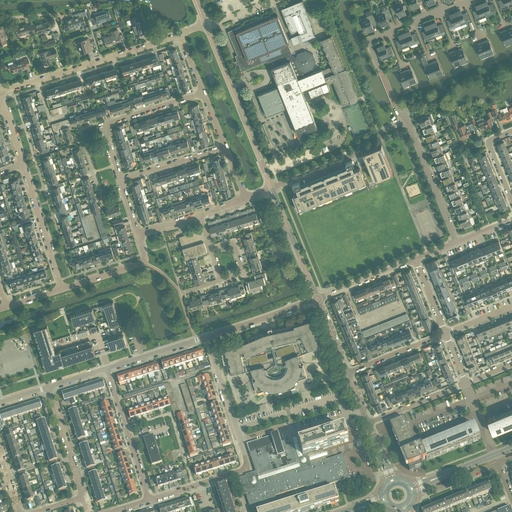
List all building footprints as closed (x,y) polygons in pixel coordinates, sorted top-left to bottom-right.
[(301,0),(281,8),(292,36),(293,39),(299,37),(301,41),(315,36),(312,29),(314,28),(302,0),(301,0)] [(511,4),(511,2),(511,1),(511,0),(500,0),(498,1),(501,9),(511,5),(511,4)] [(399,2),(390,6),(393,14),(397,12),(399,17),(403,15),(402,14),(405,13),(404,10),(407,9),(405,5),(403,6),(401,3),(399,4),(399,2)] [(492,4),(488,5),(487,2),(481,5),(486,16),(496,12),(492,4)] [(387,19),(391,18),(386,5),(381,7),(383,11),(376,14),(378,19),(376,19),(378,23),(380,22),(381,25),(384,24),(385,25),(388,24),(387,19)] [(476,20),(486,16),(481,5),(476,7),(477,10),(473,12),(476,20)] [(466,13),(462,14),(460,10),(455,12),(455,14),(460,25),(470,21),(466,13)] [(67,24),(63,25),(65,31),(69,30),(69,29),(81,25),(81,26),(85,25),(83,19),(87,17),(85,12),(85,11),(81,12),(74,14),(75,17),(66,20),(67,24)] [(89,11),(85,12),(87,17),(87,18),(88,20),(91,19),(92,25),(97,23),(110,19),(107,11),(103,12),(102,11),(93,13),(94,16),(91,18),(90,17),(89,11)] [(371,25),(375,23),(371,11),(366,13),(367,17),(361,19),(366,31),(369,29),(369,31),(373,29),(371,25)] [(450,29),(460,25),(455,14),(450,16),(451,19),(447,21),(450,29)] [(277,57),(291,52),(288,45),(289,45),(277,15),(271,18),(269,15),(228,31),(237,55),(235,56),(241,72),(267,62),(267,61),(277,57)] [(143,34),(139,21),(138,17),(130,19),(135,36),(143,34)] [(38,22),(31,24),(33,32),(36,31),(37,34),(45,32),(46,35),(51,33),(50,30),(49,27),(47,22),(39,25),(38,22)] [(441,24),(437,26),(436,23),(430,25),(435,37),(445,33),(441,24)] [(33,32),(31,24),(27,25),(27,24),(15,27),(16,29),(15,30),(15,31),(16,30),(18,36),(29,33),(30,34),(33,32)] [(425,41),(435,37),(430,25),(425,28),(426,31),(422,32),(425,41)] [(124,40),(122,34),(119,35),(119,33),(117,29),(110,32),(111,35),(103,38),(106,46),(121,41),(120,41),(124,40)] [(505,44),(511,41),(506,30),(500,32),(505,44)] [(415,33),(411,35),(409,31),(404,33),(409,46),(419,42),(415,33)] [(399,50),(409,46),(404,33),(401,34),(401,35),(399,36),(400,40),(396,41),(399,50)] [(330,90),(327,83),(332,81),(342,105),(351,101),(352,101),(357,99),(357,98),(358,98),(358,97),(358,96),(357,95),(353,87),(352,86),(352,85),(352,84),(352,83),(352,82),(352,81),(351,80),(347,70),(347,69),(346,69),(345,69),(331,35),(321,39),(320,40),(323,46),(323,47),(322,47),(326,53),(325,53),(325,54),(329,60),(328,60),(331,66),(331,67),(330,67),(322,70),(321,69),(310,74),(308,71),(312,69),(316,62),(312,54),(305,51),(297,54),(296,57),(292,56),(291,52),(277,57),(267,61),(267,62),(270,71),(271,71),(277,87),(259,95),(267,116),(288,108),(299,135),(317,127),(306,100),(330,90)] [(86,45),(90,44),(88,38),(77,42),(80,53),(88,51),(86,45)] [(487,55),(493,52),(488,40),(482,42),(487,55)] [(481,57),(487,55),(482,42),(476,45),(481,57)] [(390,47),(385,49),(384,46),(377,48),(382,60),(393,55),(390,47)] [(460,62),(466,59),(461,48),(455,50),(460,62)] [(49,57),(57,55),(55,49),(47,51),(39,53),(43,65),(51,63),(49,57)] [(454,64),(460,62),(455,50),(449,53),(454,64)] [(170,64),(179,61),(177,55),(171,57),(168,58),(170,64)] [(155,56),(149,57),(151,65),(152,67),(160,64),(158,56),(157,56),(155,57),(155,56)] [(146,66),(151,65),(149,57),(143,59),(146,66)] [(12,62),(7,63),(8,65),(9,70),(12,69),(13,72),(27,68),(26,66),(29,65),(27,58),(24,59),(24,60),(13,64),(12,62)] [(143,59),(138,61),(140,68),(140,70),(143,69),(142,67),(146,66),(143,59)] [(435,74),(441,72),(437,60),(431,63),(435,74)] [(134,70),(132,63),(126,65),(129,72),(130,75),(132,74),(132,73),(135,72),(134,70)] [(429,77),(435,74),(431,63),(425,65),(429,77)] [(123,74),(129,72),(126,65),(120,66),(123,74)] [(174,69),(172,69),(174,75),(176,74),(183,72),(182,70),(183,69),(182,67),(181,67),(174,69)] [(120,78),(118,69),(115,70),(115,68),(109,70),(111,77),(115,76),(116,79),(120,78)] [(409,82),(415,80),(410,69),(404,71),(409,82)] [(403,85),(409,82),(404,71),(398,73),(403,85)] [(94,83),(100,81),(97,74),(92,75),(94,83)] [(86,85),(94,83),(92,75),(86,77),(86,78),(84,79),(86,85)] [(180,86),(187,84),(185,78),(178,80),(179,84),(176,84),(177,87),(180,86)] [(76,88),(82,86),(80,79),(74,81),(76,88)] [(71,90),(76,88),(74,81),(68,83),(71,90)] [(65,91),(71,90),(68,83),(63,84),(65,91)] [(54,95),(59,93),(57,86),(51,88),(54,95)] [(162,88),(159,89),(159,90),(162,98),(168,96),(167,95),(170,94),(167,87),(165,88),(165,90),(163,90),(162,88)] [(48,97),(54,95),(51,88),(45,90),(47,94),(44,95),(46,99),(48,99),(48,97)] [(159,90),(153,92),(156,100),(162,98),(159,90)] [(153,91),(148,93),(150,102),(156,100),(153,92),(153,91)] [(142,95),(139,96),(141,103),(144,102),(145,103),(150,102),(148,93),(142,94),(142,95)] [(31,102),(32,101),(30,96),(29,96),(22,98),(24,104),(31,102)] [(128,101),(130,108),(136,106),(135,105),(138,104),(141,103),(139,96),(136,97),(133,98),(133,100),(128,101)] [(127,99),(121,101),(122,103),(124,110),(130,108),(128,101),(127,99)] [(121,101),(115,102),(116,103),(116,105),(118,112),(124,110),(122,103),(121,101)] [(118,112),(116,105),(116,103),(110,105),(107,105),(109,111),(112,111),(113,113),(118,112)] [(190,114),(200,111),(198,105),(193,106),(192,103),(190,104),(190,107),(191,110),(190,111),(190,114)] [(103,105),(98,107),(101,116),(103,115),(104,116),(106,115),(106,114),(107,114),(106,112),(108,112),(106,104),(103,105)] [(511,107),(509,109),(510,111),(504,114),(503,113),(499,114),(500,116),(499,116),(501,123),(507,121),(507,122),(511,120),(509,116),(511,114),(511,107)] [(490,118),(495,116),(493,110),(487,113),(489,118),(484,120),(486,127),(487,128),(493,125),(490,118)] [(171,113),(174,120),(180,118),(177,111),(171,113)] [(194,119),(202,117),(202,114),(201,114),(200,111),(190,114),(189,114),(190,117),(193,116),(194,119)] [(34,113),(28,115),(29,121),(31,121),(32,124),(39,121),(36,113),(34,113)] [(167,122),(174,120),(171,113),(165,115),(167,122)] [(165,115),(159,117),(161,124),(167,122),(165,115)] [(455,129),(458,128),(453,115),(450,117),(455,129)] [(425,119),(419,121),(421,126),(423,125),(424,128),(432,125),(434,124),(431,116),(429,116),(424,118),(425,119)] [(155,126),(161,124),(159,117),(153,118),(155,126)] [(194,119),(192,120),(194,126),(196,125),(196,126),(203,123),(202,120),(203,120),(203,117),(202,117),(194,119)] [(149,128),(155,126),(153,118),(147,120),(149,128)] [(483,118),(476,121),(480,130),(486,127),(484,120),(483,118)] [(150,130),(149,128),(147,120),(140,122),(143,130),(144,132),(150,130)] [(33,127),(31,127),(33,133),(40,131),(42,131),(39,121),(32,124),(33,127)] [(136,132),(143,130),(140,122),(134,124),(136,132)] [(205,130),(203,123),(196,126),(196,125),(194,126),(195,132),(198,132),(205,130)] [(465,125),(459,127),(461,132),(460,132),(462,138),(467,136),(468,137),(472,136),(469,129),(471,129),(472,130),(474,129),(473,125),(472,123),(469,125),(465,126),(465,125)] [(424,128),(422,128),(424,133),(426,132),(427,135),(435,132),(437,131),(434,124),(432,125),(424,128)] [(125,132),(123,132),(122,129),(124,128),(123,125),(116,127),(117,130),(114,131),(113,131),(114,134),(115,134),(116,137),(123,134),(123,135),(126,134),(125,132)] [(61,134),(62,136),(64,136),(71,134),(69,128),(62,130),(63,134),(61,134)] [(200,138),(207,136),(205,130),(198,132),(200,138)] [(430,142),(437,139),(435,132),(427,135),(425,136),(427,140),(429,140),(430,142)] [(64,136),(62,136),(63,140),(65,139),(66,142),(73,140),(73,139),(73,137),(72,137),(72,135),(71,135),(71,134),(64,136)] [(125,141),(123,135),(123,134),(116,137),(118,143),(125,141)] [(207,146),(206,143),(209,142),(207,136),(200,138),(201,144),(202,148),(207,146)] [(433,149),(440,146),(437,139),(430,142),(428,143),(430,147),(432,147),(433,149)] [(125,141),(118,143),(120,149),(127,147),(130,146),(128,140),(125,141)] [(38,147),(37,148),(38,150),(39,150),(40,150),(41,152),(48,150),(48,147),(46,141),(43,142),(37,144),(38,147)] [(181,143),(180,141),(174,143),(174,145),(177,152),(183,150),(181,143)] [(181,143),(183,150),(189,148),(187,141),(181,143)] [(501,143),(497,145),(499,150),(506,148),(503,142),(501,143)] [(159,147),(155,148),(156,150),(158,158),(164,156),(162,148),(160,143),(158,143),(159,147)] [(171,154),(177,152),(174,145),(168,147),(171,154)] [(374,180),(393,173),(381,145),(363,152),(374,180)] [(127,147),(120,149),(122,155),(129,153),(132,152),(130,146),(127,147)] [(436,157),(443,154),(440,146),(433,149),(431,150),(433,155),(435,154),(436,156),(436,157)] [(72,157),(81,154),(79,148),(77,149),(76,147),(70,148),(72,154),(70,155),(71,158),(72,157)] [(164,156),(171,154),(168,147),(162,148),(164,156)] [(149,150),(150,152),(152,160),(158,158),(156,150),(155,148),(149,150)] [(501,156),(508,153),(506,148),(499,150),(501,156)] [(149,150),(143,152),(144,154),(143,154),(146,162),(152,160),(150,152),(149,150)] [(9,152),(8,153),(8,152),(0,154),(0,157),(0,158),(0,164),(0,165),(8,163),(7,159),(10,158),(9,156),(10,156),(9,152)] [(129,153),(122,155),(124,162),(131,159),(133,159),(134,159),(132,152),(129,153)] [(446,152),(443,154),(436,157),(436,156),(434,157),(436,162),(438,161),(439,163),(439,164),(446,161),(449,159),(446,152)] [(510,159),(508,153),(501,156),(504,162),(510,159)] [(50,164),(48,158),(51,157),(50,154),(43,157),(44,159),(42,160),(44,167),(50,164)] [(81,154),(72,157),(74,163),(77,162),(84,160),(83,157),(82,157),(81,154)] [(481,163),(488,160),(486,155),(478,158),(481,163)] [(216,156),(211,157),(212,160),(213,164),(212,164),(213,167),(214,166),(221,164),(220,160),(219,158),(217,158),(216,156)] [(131,159),(124,162),(126,168),(133,166),(132,162),(134,161),(133,159),(131,159)] [(483,169),(490,166),(488,160),(481,163),(483,169)] [(352,166),(354,165),(352,161),(345,163),(347,168),(301,186),(299,182),(292,185),(294,189),(296,189),(298,193),(292,195),(298,209),(299,211),(366,184),(360,168),(354,170),(352,166)] [(442,171),(449,168),(446,161),(439,164),(439,163),(437,164),(439,169),(440,168),(441,171),(442,171)] [(45,172),(54,169),(52,163),(50,164),(44,167),(45,172)] [(202,174),(201,171),(199,164),(193,166),(195,173),(196,175),(202,174)] [(216,173),(223,170),(221,164),(214,166),(216,173)] [(79,167),(77,168),(79,174),(80,177),(86,175),(85,172),(87,172),(87,171),(88,171),(87,168),(86,168),(85,166),(79,168),(79,167)] [(490,166),(483,169),(486,175),(493,172),(490,166)] [(441,171),(440,171),(441,176),(443,175),(444,178),(452,175),(454,174),(451,167),(449,168),(442,171),(441,171)] [(54,169),(45,172),(47,178),(56,175),(54,169)] [(181,170),(176,171),(178,178),(178,180),(184,178),(184,176),(183,176),(181,170)] [(217,179),(225,176),(223,170),(216,173),(217,179)] [(488,181),(495,178),(493,172),(486,175),(488,181)] [(170,173),(164,175),(167,183),(173,181),(172,179),(172,180),(170,173)] [(48,181),(47,182),(48,183),(49,184),(51,183),(52,186),(58,184),(57,181),(58,180),(56,175),(47,178),(48,181)] [(84,185),(90,183),(88,177),(87,178),(86,175),(80,177),(81,179),(82,179),(84,185)] [(164,175),(158,177),(161,185),(167,183),(164,175)] [(455,182),(452,175),(444,178),(443,178),(444,183),(446,182),(447,185),(455,182)] [(219,185),(227,183),(225,176),(217,179),(219,185)] [(155,187),(161,185),(158,177),(153,179),(155,187)] [(11,187),(20,185),(18,178),(9,181),(11,187)] [(495,178),(488,181),(490,187),(498,184),(495,178)] [(133,185),(131,185),(133,192),(140,189),(144,189),(141,179),(138,180),(132,182),(133,185)] [(450,192),(458,189),(456,186),(458,185),(457,181),(455,182),(447,185),(445,186),(447,190),(449,190),(450,192)] [(51,189),(50,190),(50,192),(52,192),(53,195),(59,193),(62,192),(65,191),(63,185),(63,182),(58,184),(52,186),(53,189),(51,189)] [(86,191),(92,189),(90,183),(84,185),(82,185),(84,191),(86,191)] [(221,191),(228,189),(227,183),(219,185),(221,191)] [(498,184),(490,187),(493,193),(500,190),(498,184)] [(13,193),(22,190),(20,185),(11,187),(13,193)] [(450,192),(448,193),(450,197),(452,197),(453,199),(461,196),(462,196),(459,188),(458,189),(450,192)] [(135,198),(142,196),(140,189),(133,192),(135,198)] [(223,198),(230,195),(228,189),(221,191),(223,198)] [(15,199),(23,196),(22,190),(13,193),(15,199)] [(500,190),(493,193),(495,199),(502,196),(500,190)] [(204,193),(201,194),(202,195),(204,204),(210,202),(208,193),(205,194),(204,193)] [(199,205),(204,204),(202,195),(196,197),(199,205)] [(17,205),(25,202),(23,196),(15,199),(17,205)] [(144,202),(142,196),(135,198),(137,204),(144,202)] [(456,207),(463,203),(461,196),(453,199),(451,200),(453,204),(455,204),(456,206),(456,207)] [(497,204),(505,202),(502,196),(495,199),(497,204)] [(193,207),(199,205),(196,197),(190,199),(191,201),(193,207)] [(61,199),(54,201),(56,207),(64,204),(63,198),(61,198),(61,199)] [(90,208),(97,206),(96,200),(90,202),(89,202),(88,202),(90,208)] [(185,200),(179,202),(181,211),(187,209),(185,202),(186,202),(185,200)] [(17,205),(15,205),(17,211),(19,211),(27,208),(25,202),(17,205)] [(146,208),(144,202),(137,204),(139,210),(146,208)] [(179,202),(173,203),(174,206),(176,213),(181,211),(179,202)] [(505,202),(497,204),(498,207),(500,210),(507,207),(505,202)] [(459,214),(466,211),(463,203),(456,207),(456,206),(454,207),(456,212),(458,211),(459,213),(459,214)] [(64,204),(56,207),(58,212),(60,212),(61,214),(66,212),(66,210),(66,209),(64,204)] [(176,213),(174,206),(171,207),(170,205),(167,206),(170,214),(176,213)] [(90,208),(88,209),(89,211),(90,214),(93,213),(94,213),(99,211),(97,206),(90,208)] [(114,215),(120,213),(118,206),(112,208),(114,215)] [(29,214),(27,208),(19,211),(20,217),(21,217),(22,220),(30,218),(29,214)] [(108,217),(114,215),(112,208),(106,209),(108,217)] [(151,210),(147,211),(146,208),(139,210),(141,216),(152,213),(151,210)] [(8,213),(6,213),(5,209),(0,210),(0,217),(1,219),(9,217),(8,213)] [(253,225),(249,209),(246,210),(248,216),(245,217),(248,225),(252,224),(253,225)] [(256,213),(252,214),(251,209),(249,209),(253,225),(254,225),(254,223),(258,222),(258,223),(262,223),(259,215),(257,216),(256,213)] [(469,210),(466,211),(459,214),(459,213),(457,214),(459,219),(461,218),(462,221),(469,218),(472,217),(469,210)] [(60,218),(59,219),(59,221),(61,221),(62,223),(68,221),(70,221),(68,215),(67,216),(66,212),(61,214),(62,217),(60,218)] [(245,217),(242,217),(241,212),(238,213),(243,228),(244,228),(243,226),(248,225),(245,217)] [(150,220),(149,217),(153,216),(152,213),(141,216),(143,223),(150,220)] [(242,229),(243,228),(238,213),(236,213),(238,219),(235,220),(238,228),(242,227),(242,229)] [(235,220),(232,221),(230,215),(228,216),(233,232),(234,231),(233,230),(238,228),(235,220)] [(232,232),(233,232),(228,216),(226,216),(228,222),(225,223),(227,231),(232,230),(232,232)] [(225,223),(222,224),(220,218),(218,219),(223,235),(224,234),(223,233),(227,231),(225,223)] [(460,221),(462,226),(463,225),(465,228),(472,225),(469,218),(462,221),(460,221)] [(222,235),(223,235),(218,219),(216,220),(217,225),(214,226),(217,235),(221,233),(222,235)] [(23,226),(22,226),(24,232),(26,231),(34,229),(33,227),(34,226),(33,223),(32,223),(31,223),(30,220),(23,222),(22,223),(23,226)] [(68,221),(62,223),(63,229),(70,227),(68,221)] [(214,226),(211,227),(210,221),(208,222),(209,228),(212,236),(212,238),(213,238),(213,236),(217,235),(214,226)] [(122,224),(113,227),(114,229),(115,229),(116,235),(126,232),(124,226),(123,226),(122,224)] [(511,228),(508,230),(503,233),(504,235),(509,233),(511,237),(510,237),(511,240),(511,228)] [(28,237),(35,235),(34,229),(26,231),(28,237)] [(185,259),(207,253),(200,230),(178,237),(185,259)] [(126,232),(116,235),(118,242),(121,241),(121,240),(128,238),(126,232)] [(245,245),(253,242),(250,233),(241,236),(242,240),(243,240),(245,245)] [(30,243),(37,241),(35,235),(28,237),(30,243)] [(73,238),(67,240),(69,246),(75,244),(73,238)] [(128,238),(121,240),(121,241),(123,247),(130,244),(128,238)] [(31,249),(39,247),(37,241),(30,243),(31,249)] [(247,255),(256,252),(253,242),(245,245),(247,250),(245,251),(247,255)] [(495,243),(494,244),(497,252),(498,255),(498,254),(503,253),(503,252),(502,250),(499,242),(495,243)] [(130,244),(123,247),(125,253),(132,250),(130,244)] [(492,244),(489,246),(492,254),(493,257),(498,255),(497,252),(494,244),(492,244)] [(486,247),(484,248),(488,256),(492,254),(489,246),(486,247)] [(33,255),(41,253),(39,247),(31,249),(33,255)] [(110,247),(104,249),(104,250),(104,251),(107,258),(110,258),(110,259),(113,258),(113,256),(110,247)] [(476,250),(474,251),(479,262),(484,260),(479,250),(480,249),(479,248),(476,250)] [(480,249),(479,250),(484,260),(489,258),(488,256),(484,248),(483,248),(480,249)] [(104,250),(98,251),(99,253),(98,253),(101,260),(107,258),(104,251),(104,250)] [(473,251),(469,253),(470,253),(474,264),(479,262),(474,251),(473,251)] [(251,264),(259,261),(256,252),(247,255),(248,259),(249,258),(251,264)] [(35,261),(43,259),(41,253),(33,255),(35,261)] [(88,264),(95,262),(92,253),(85,255),(88,264)] [(98,253),(95,254),(95,253),(93,253),(92,253),(95,262),(101,260),(98,253)] [(467,255),(465,255),(469,264),(468,264),(469,266),(474,264),(470,253),(467,255)] [(82,266),(88,264),(85,255),(79,257),(82,266)] [(464,256),(460,257),(464,266),(468,264),(469,264),(465,255),(464,256)] [(0,260),(1,265),(9,262),(7,256),(0,258),(0,260)] [(76,268),(82,266),(79,257),(77,258),(77,260),(74,261),(73,260),(70,261),(72,266),(75,265),(76,268)] [(204,258),(198,260),(197,257),(186,260),(186,261),(188,260),(190,266),(205,261),(204,258)] [(457,258),(456,259),(460,270),(465,268),(464,266),(460,257),(457,258)] [(438,265),(438,266),(440,265),(438,259),(435,260),(431,261),(431,262),(427,264),(429,269),(438,265)] [(454,260),(451,261),(455,272),(460,270),(456,259),(454,260)] [(200,266),(206,264),(205,261),(190,266),(191,271),(190,272),(190,273),(201,269),(200,266)] [(253,274),(263,271),(259,261),(251,264),(253,269),(251,270),(253,274)] [(9,262),(1,265),(3,271),(4,270),(11,268),(13,268),(11,262),(9,262)] [(440,270),(439,270),(438,266),(438,265),(429,269),(431,273),(440,270)] [(44,268),(37,270),(40,280),(47,278),(44,268)] [(207,271),(202,273),(201,269),(190,273),(192,273),(194,278),(208,274),(207,271)] [(433,278),(444,274),(442,269),(439,270),(440,270),(431,273),(433,278)] [(37,270),(32,271),(32,274),(34,281),(40,280),(37,270)] [(406,279),(412,277),(410,271),(403,273),(406,279)] [(264,280),(267,279),(265,273),(254,277),(255,280),(248,282),(249,285),(246,286),(248,293),(262,288),(261,284),(265,283),(264,280)] [(26,274),(20,275),(20,277),(23,285),(29,283),(26,276),(26,274)] [(32,274),(26,276),(29,283),(34,281),(32,274)] [(204,279),(209,277),(208,274),(194,278),(195,284),(194,284),(194,285),(205,282),(204,279)] [(435,283),(446,279),(444,274),(433,278),(435,283)] [(20,275),(14,277),(15,279),(17,287),(23,285),(20,277),(20,275)] [(14,277),(8,279),(9,281),(11,289),(17,287),(15,279),(14,277)] [(412,277),(406,279),(408,285),(414,282),(412,277)] [(507,278),(503,279),(507,290),(510,289),(511,288),(508,280),(507,278)] [(389,279),(383,282),(386,288),(387,292),(389,295),(393,293),(392,290),(390,291),(389,287),(391,286),(392,287),(395,285),(393,279),(389,280),(389,279)] [(437,288),(447,283),(446,279),(435,283),(437,288)] [(502,292),(507,290),(503,279),(498,281),(502,292)] [(497,294),(498,294),(502,292),(498,281),(493,283),(497,294)] [(383,282),(377,284),(380,290),(386,288),(383,282)] [(414,282),(408,285),(410,291),(417,288),(414,282)] [(236,296),(245,293),(242,283),(238,285),(239,286),(233,288),(236,296)] [(439,292),(449,288),(447,283),(437,288),(439,292)] [(498,295),(498,294),(497,294),(493,283),(488,285),(493,297),(498,295)] [(377,284),(371,286),(374,293),(380,290),(377,284)] [(488,299),(493,297),(488,285),(484,287),(488,298),(488,299)] [(371,286),(366,288),(368,295),(374,293),(371,286)] [(484,287),(479,289),(483,300),(485,299),(488,298),(484,287)] [(226,299),(236,296),(233,288),(228,290),(227,288),(223,289),(226,299)] [(366,288),(360,291),(363,297),(368,295),(366,288)] [(417,288),(410,291),(413,297),(419,294),(417,288)] [(441,297),(451,293),(449,288),(439,292),(441,297)] [(217,302),(226,299),(223,289),(219,291),(220,292),(214,294),(217,302)] [(479,302),(483,300),(479,289),(474,291),(479,302)] [(355,295),(352,296),(354,302),(357,300),(357,299),(363,297),(360,291),(354,293),(355,295)] [(474,304),(479,302),(474,291),(469,293),(474,304)] [(442,302),(453,297),(451,293),(441,297),(442,302)] [(469,306),(474,304),(469,293),(464,295),(469,306)] [(208,305),(217,302),(214,294),(209,295),(209,294),(205,295),(208,305)] [(419,294),(413,297),(415,302),(421,300),(419,294)] [(198,308),(208,305),(205,295),(200,297),(201,298),(196,300),(198,308)] [(444,307),(455,302),(453,297),(442,302),(444,307)] [(343,305),(341,299),(332,302),(334,308),(341,306),(343,305)] [(188,311),(198,308),(196,300),(190,301),(190,300),(185,301),(188,311)] [(421,300),(415,302),(417,308),(424,305),(421,300)] [(106,304),(102,306),(104,311),(103,311),(115,308),(113,302),(109,303),(106,304)] [(444,307),(446,311),(457,307),(455,302),(444,307)] [(424,305),(417,308),(420,314),(426,311),(424,305)] [(336,314),(343,311),(341,306),(334,308),(336,314)] [(457,307),(446,311),(448,316),(459,312),(457,307)] [(116,313),(115,308),(103,311),(105,317),(116,313)] [(90,310),(87,311),(90,321),(95,320),(94,314),(92,309),(90,310)] [(90,321),(87,311),(81,312),(85,323),(90,321)] [(336,314),(339,320),(351,315),(350,312),(348,313),(344,314),(343,311),(336,314)] [(426,311),(420,314),(422,319),(428,317),(426,311)] [(81,312),(76,314),(80,325),(85,323),(81,312)] [(459,312),(448,316),(450,321),(455,319),(455,320),(459,319),(458,318),(461,317),(459,312)] [(116,313),(105,317),(106,322),(118,318),(116,313)] [(76,314),(71,316),(72,320),(72,322),(73,322),(74,326),(75,326),(80,325),(76,314)] [(352,317),(351,315),(339,320),(341,325),(348,323),(346,320),(352,317)] [(422,319),(420,320),(421,323),(422,326),(431,323),(428,317),(422,319)] [(120,323),(118,318),(106,322),(108,327),(120,323)] [(233,345),(221,348),(222,355),(223,358),(224,364),(226,363),(229,375),(247,371),(250,371),(251,370),(253,376),(256,375),(257,378),(255,378),(252,380),(256,393),(265,390),(269,392),(279,392),(288,389),(296,383),(298,380),(307,377),(303,365),(299,365),(299,362),(299,361),(298,356),(300,355),(302,354),(320,347),(319,346),(318,344),(316,338),(317,337),(316,335),(315,335),(313,331),(315,330),(314,328),(311,319),(294,325),(272,330),(272,328),(268,329),(269,333),(264,334),(263,333),(245,340),(233,345)] [(407,331),(404,333),(406,339),(412,337),(409,328),(412,326),(409,321),(404,323),(406,327),(405,328),(407,331)] [(348,323),(341,325),(343,331),(352,327),(355,326),(358,325),(357,323),(357,322),(349,325),(348,323)] [(417,328),(415,329),(417,334),(420,333),(419,330),(425,328),(427,331),(433,328),(431,323),(422,326),(417,328)] [(60,351),(55,353),(55,351),(52,342),(47,326),(45,327),(45,326),(33,330),(46,370),(64,364),(61,355),(60,351)] [(352,327),(343,331),(346,337),(352,334),(355,333),(352,327)] [(122,333),(117,334),(121,346),(127,344),(123,332),(122,333)] [(404,333),(398,335),(401,341),(406,339),(404,333)] [(121,346),(117,334),(112,336),(116,347),(121,346)] [(348,342),(354,340),(352,334),(346,337),(348,342)] [(459,342),(467,339),(465,334),(457,338),(459,342)] [(398,335),(393,337),(395,344),(401,341),(398,335)] [(116,347),(112,336),(107,337),(111,349),(116,347)] [(388,336),(386,337),(389,346),(395,344),(393,337),(389,339),(388,336)] [(385,340),(381,342),(384,348),(389,346),(386,337),(384,338),(385,340)] [(461,347),(469,344),(467,339),(459,342),(461,347)] [(350,348),(357,346),(354,340),(348,342),(350,348)] [(373,345),(369,346),(372,353),(378,350),(375,344),(376,344),(375,341),(372,342),(373,345)] [(376,344),(375,344),(378,350),(384,348),(381,342),(376,344)] [(435,350),(432,351),(433,354),(442,350),(440,344),(433,347),(435,350)] [(462,352),(471,349),(469,344),(461,347),(462,352)] [(506,357),(511,355),(508,344),(502,347),(506,357)] [(87,346),(87,347),(87,349),(90,356),(95,354),(94,351),(93,347),(92,346),(92,345),(91,345),(87,346)] [(353,354),(359,351),(357,346),(350,348),(353,354)] [(87,347),(81,348),(82,350),(85,358),(90,356),(87,349),(87,347)] [(500,359),(506,357),(502,347),(496,349),(500,359)] [(81,348),(76,350),(77,352),(79,359),(85,358),(82,350),(81,348)] [(359,351),(353,354),(355,360),(361,357),(364,356),(363,353),(365,352),(366,353),(369,352),(367,348),(364,349),(359,351)] [(464,357),(473,353),(471,349),(462,352),(464,357)] [(494,362),(500,359),(496,349),(490,351),(494,362)] [(76,350),(71,351),(72,354),(74,361),(79,359),(77,352),(76,350)] [(202,350),(196,351),(198,359),(204,357),(202,350)] [(442,350),(433,354),(435,356),(437,355),(438,358),(445,355),(442,350)] [(71,351),(66,353),(69,363),(74,361),(72,354),(71,351)] [(196,351),(190,353),(193,361),(198,359),(196,351)] [(488,364),(494,362),(490,351),(484,354),(488,364)] [(61,355),(64,364),(69,363),(66,353),(61,355)] [(190,353),(184,355),(187,363),(193,361),(190,353)] [(419,353),(413,355),(416,361),(421,359),(419,353)] [(466,362),(475,358),(473,353),(464,357),(466,362)] [(184,355),(179,357),(181,365),(187,363),(184,355)] [(413,355),(407,357),(410,364),(416,361),(413,355)] [(445,355),(438,358),(440,364),(447,361),(445,355)] [(179,357),(173,359),(175,366),(181,365),(179,357)] [(407,357),(402,360),(404,366),(410,364),(407,357)] [(468,366),(477,363),(475,358),(466,362),(468,366)] [(173,359),(167,360),(169,368),(175,366),(173,359)] [(167,360),(161,362),(162,365),(164,370),(169,368),(167,360)] [(402,360),(396,362),(398,368),(399,368),(404,366),(402,360)] [(440,364),(438,365),(439,367),(441,366),(443,370),(449,367),(447,361),(440,364)] [(396,362),(390,364),(393,371),(396,369),(397,373),(400,372),(399,368),(398,368),(396,362)] [(157,363),(152,365),(154,373),(160,371),(159,367),(157,363)] [(477,363),(468,366),(470,371),(479,368),(477,363)] [(390,364),(384,367),(388,376),(390,375),(389,372),(393,371),(390,364)] [(152,365),(146,367),(148,375),(150,379),(155,377),(153,373),(154,373),(152,365)] [(146,367),(140,369),(143,377),(148,375),(146,367)] [(384,367),(379,369),(380,371),(381,375),(384,374),(386,378),(389,377),(388,376),(384,367)] [(449,367),(443,370),(445,375),(451,373),(449,367)] [(140,369),(134,371),(137,378),(143,377),(140,369)] [(134,371),(129,373),(131,380),(137,378),(134,371)] [(129,373),(123,374),(125,382),(131,380),(129,373)] [(370,379),(369,376),(368,373),(362,376),(364,382),(370,379)] [(451,373),(445,375),(448,381),(452,379),(454,379),(451,373)] [(123,374),(117,376),(120,384),(125,382),(123,374)] [(204,376),(197,378),(199,383),(201,383),(201,385),(203,384),(211,382),(209,376),(205,377),(204,376)] [(424,383),(427,390),(433,387),(429,378),(424,380),(425,383),(424,383)] [(366,387),(373,385),(370,379),(364,382),(366,387)] [(211,382),(203,384),(205,390),(213,388),(211,382)] [(421,392),(427,390),(424,383),(419,385),(421,392)] [(375,390),(373,385),(366,387),(369,393),(375,390)] [(415,394),(421,392),(419,385),(413,388),(415,394)] [(213,388),(205,390),(207,396),(215,394),(213,388)] [(410,397),(415,394),(413,388),(407,390),(410,397)] [(377,396),(376,393),(380,392),(379,389),(376,390),(375,390),(369,393),(371,399),(377,396)] [(404,399),(410,397),(407,390),(402,392),(404,399)] [(398,401),(404,399),(402,392),(396,395),(398,401)] [(396,395),(395,393),(390,394),(390,396),(390,397),(392,403),(398,401),(396,395)] [(215,394),(207,396),(209,402),(217,399),(215,394)] [(380,395),(377,396),(371,399),(373,404),(380,402),(383,400),(382,398),(381,398),(380,395)] [(168,396),(162,398),(162,400),(163,400),(165,408),(171,406),(171,405),(170,402),(169,399),(168,398),(168,396)] [(162,400),(157,402),(159,410),(165,408),(163,400),(162,400)] [(39,401),(33,403),(35,410),(41,408),(40,405),(42,404),(41,401),(39,401)] [(150,401),(145,403),(145,406),(148,413),(153,411),(151,404),(150,401)] [(157,402),(151,404),(153,411),(159,410),(157,402)] [(380,402),(373,404),(376,410),(378,409),(380,412),(387,409),(386,405),(382,407),(380,402)] [(103,411),(110,409),(108,403),(101,405),(103,411)] [(218,403),(210,405),(212,411),(219,409),(218,403)] [(140,407),(134,409),(136,417),(142,415),(140,407)] [(78,415),(77,412),(79,412),(78,409),(69,412),(71,417),(78,415)] [(134,409),(128,411),(130,419),(136,417),(134,409)] [(219,409),(212,411),(214,417),(221,414),(219,409)] [(511,410),(495,418),(494,416),(487,419),(493,433),(511,425),(511,410)] [(180,415),(177,415),(179,421),(187,419),(185,413),(180,415)] [(105,417),(102,417),(104,423),(106,422),(114,420),(112,414),(105,417)] [(221,414),(214,417),(216,423),(223,420),(221,414)] [(417,444),(415,445),(404,418),(390,424),(407,464),(409,471),(422,466),(421,463),(480,439),(474,424),(467,427),(467,429),(421,448),(419,443),(417,444)] [(187,419),(179,421),(181,427),(189,425),(188,422),(187,419)] [(223,420),(216,423),(217,428),(225,426),(223,420)] [(189,425),(181,427),(183,433),(190,431),(189,427),(189,425)] [(225,426),(217,428),(219,434),(227,432),(225,426)] [(299,444),(303,456),(323,450),(349,441),(344,428),(299,443),(299,444)] [(6,438),(13,436),(12,433),(15,432),(14,429),(4,432),(6,438)] [(190,431),(183,433),(185,439),(192,436),(190,431)] [(227,432),(219,434),(221,440),(229,437),(227,432)] [(246,444),(245,444),(247,444),(250,453),(256,473),(258,479),(274,474),(272,469),(298,460),(293,446),(293,444),(286,446),(286,444),(285,441),(281,443),(278,434),(280,434),(280,433),(246,444)] [(162,463),(154,439),(153,436),(143,439),(152,466),(162,463)] [(192,436),(185,439),(186,445),(194,442),(192,436)] [(44,445),(51,443),(49,437),(42,439),(43,442),(41,443),(42,446),(44,445)] [(229,437),(221,440),(223,446),(231,443),(229,437)] [(16,447),(15,445),(18,444),(17,441),(15,442),(8,444),(10,449),(16,447)] [(194,442),(186,445),(188,450),(196,448),(194,442)] [(116,451),(123,449),(121,443),(114,445),(116,451)] [(324,455),(323,450),(303,456),(299,444),(293,446),(298,460),(272,469),(274,474),(258,479),(256,473),(246,476),(250,487),(245,489),(246,491),(245,493),(245,494),(261,489),(259,484),(285,475),(283,470),(299,465),(301,470),(332,460),(339,482),(350,478),(343,456),(341,456),(329,459),(326,460),(324,455)] [(196,448),(188,450),(190,456),(194,455),(198,454),(197,451),(199,450),(199,447),(196,448)] [(47,456),(54,454),(52,448),(46,451),(47,454),(45,455),(46,457),(47,456)] [(20,459),(19,456),(23,455),(22,452),(21,452),(18,453),(12,455),(14,461),(20,459)] [(119,462),(126,459),(124,454),(117,456),(119,462)] [(234,455),(228,457),(231,464),(236,463),(234,455)] [(228,457),(222,459),(225,466),(231,464),(228,457)] [(222,459),(217,461),(219,468),(225,466),(222,459)] [(307,492),(339,482),(332,460),(301,470),(299,465),(283,470),(285,475),(259,484),(261,489),(245,494),(251,510),(277,501),(275,496),(305,487),(307,492)] [(217,461),(211,462),(213,470),(219,468),(217,461)] [(211,462),(205,464),(207,472),(213,470),(211,462)] [(205,464),(199,466),(202,474),(207,472),(205,464)] [(199,466),(194,468),(196,475),(202,474),(199,466)] [(175,471),(178,481),(184,479),(183,476),(187,475),(184,468),(180,469),(175,471)] [(98,478),(97,474),(99,474),(99,471),(96,472),(90,474),(89,475),(91,480),(98,478)] [(173,482),(178,481),(175,471),(170,472),(173,482)] [(168,484),(173,482),(170,472),(165,474),(166,476),(168,484)] [(239,491),(245,489),(250,487),(246,476),(235,480),(239,491)] [(158,487),(163,485),(160,477),(154,479),(156,485),(157,485),(158,487)] [(217,491),(229,488),(228,483),(216,487),(217,491)] [(474,490),(466,493),(469,501),(472,499),(479,496),(481,496),(489,493),(491,492),(488,485),(488,484),(481,487),(474,490)] [(130,496),(137,494),(135,488),(128,490),(130,496)] [(218,496),(230,492),(229,488),(217,491),(218,496)] [(300,511),(338,500),(335,490),(264,511),(300,511)] [(220,500),(232,496),(230,492),(218,496),(220,500)] [(451,499),(444,502),(447,510),(449,508),(457,505),(458,505),(467,502),(469,501),(466,493),(459,496),(451,499)] [(221,505),(233,501),(232,496),(220,500),(221,505)] [(183,500),(186,509),(192,507),(189,499),(183,500)] [(179,511),(186,509),(183,500),(177,502),(179,511)] [(223,509),(235,505),(233,501),(221,505),(223,509)] [(173,511),(175,511),(179,511),(177,502),(171,504),(173,511)] [(429,508),(421,511),(422,511),(421,511),(440,511),(444,511),(447,510),(444,502),(437,505),(429,508)]
